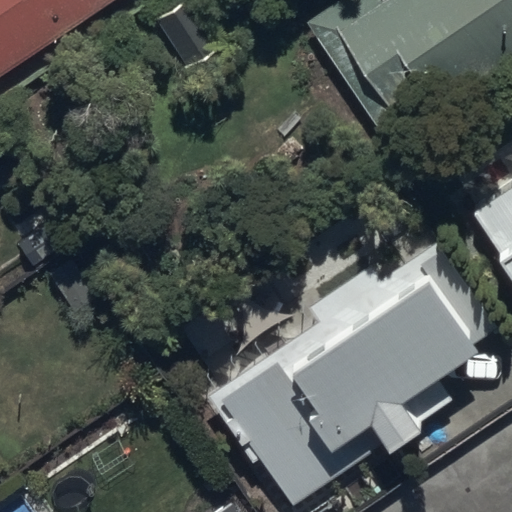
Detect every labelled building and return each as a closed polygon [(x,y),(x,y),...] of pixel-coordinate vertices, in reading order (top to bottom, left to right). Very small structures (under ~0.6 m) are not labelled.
[(0,0),(0,79),(116,0),(0,0)] [(511,0),(377,0),(319,40),(396,150),(511,69),(511,0)] [(511,179),(464,213),(511,280),(511,179)] [(426,263),(221,395),(290,502),(496,370),(426,263)] [(237,511),(231,503),(218,511),(237,511)]
